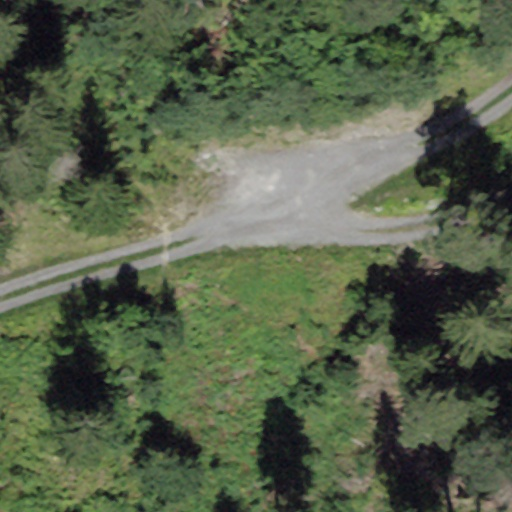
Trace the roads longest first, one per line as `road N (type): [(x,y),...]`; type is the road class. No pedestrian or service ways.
road 1 (track): [(511,89),(348,183),(0,302)]
road 2 (track): [(266,214),(404,229),(511,200)]
